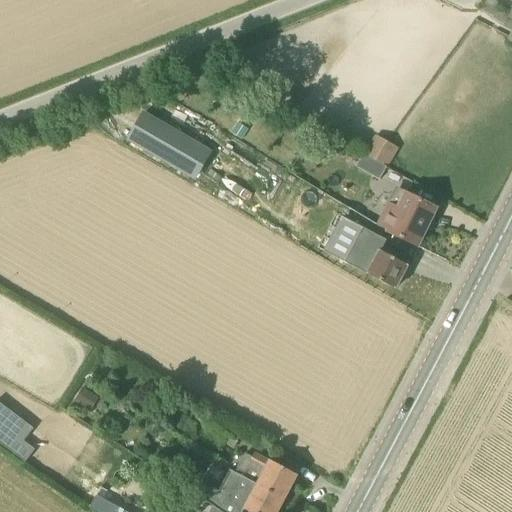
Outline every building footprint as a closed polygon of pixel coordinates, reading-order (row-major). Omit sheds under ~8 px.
[(503,27),(510,31),(511,26),(511,19),(496,11),(500,4),(492,0),(487,0),(482,11),(493,17),(491,18),(504,25),(503,27)] [(194,144),(144,115),(129,141),(179,170),(194,144)] [(386,167),(366,156),(359,169),(378,180),(386,167)] [(278,220),(300,230),(313,200),(291,190),(278,220)] [(379,227),(380,227),(388,232),(418,247),(437,209),(406,194),(397,213),(388,209),(379,227)] [(378,247),(372,244),(380,227),(379,227),(361,218),(353,234),(366,241),(352,268),(396,290),(397,287),(400,286),(403,281),(402,278),(408,266),(396,260),(398,257),(378,246),(378,247)] [(90,413),(99,399),(83,388),(74,403),(90,413)] [(0,445),(25,464),(36,449),(25,441),(34,429),(17,417),(0,404),(0,445)] [(212,414),(202,430),(234,450),(243,435),(212,414)] [(245,454),(235,473),(243,477),(258,485),(258,486),(284,500),(297,475),(270,460),(270,461),(255,453),(252,457),(245,454)] [(243,477),(235,473),(229,470),(218,491),(193,474),(184,487),(213,507),(221,511),(224,511),(230,501),(250,511),(277,511),(284,500),(258,486),(258,485),(243,477)]
